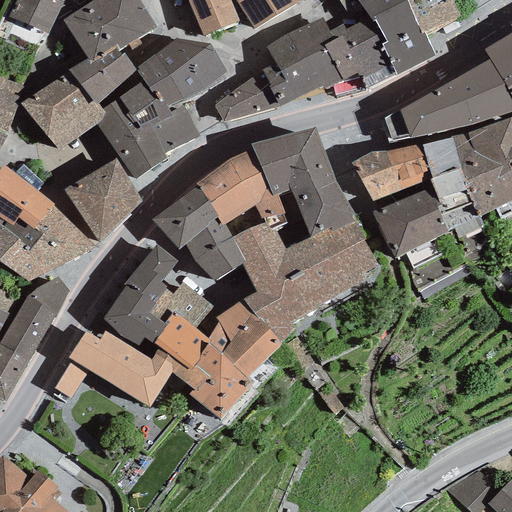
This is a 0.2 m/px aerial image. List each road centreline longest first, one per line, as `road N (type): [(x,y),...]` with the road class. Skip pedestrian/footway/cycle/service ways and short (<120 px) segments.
road 1 (unclassified): [(138,221),(0,433)]
road 2 (unclassified): [(327,115),(214,146),(177,173),(138,221)]
road 3 (unclassified): [(511,16),(431,71),(327,115)]
road 4 (residential): [(161,0),(199,38),(246,56),(313,2)]
road 5 (residential): [(511,437),(427,479),(387,511)]
road 6 (residential): [(138,221),(228,305)]
